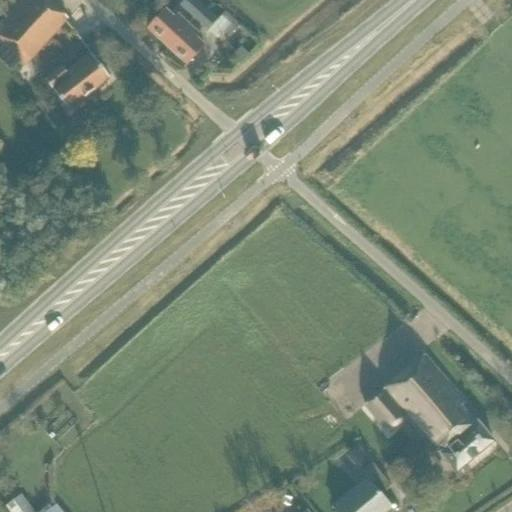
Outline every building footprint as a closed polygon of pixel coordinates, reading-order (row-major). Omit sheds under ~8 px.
[(0,44),(24,68),(68,20),(45,0),(24,0),(0,25),(0,44)] [(195,0),(185,0),(180,7),(194,19),(204,8),(195,0)] [(221,17),(218,21),(204,8),(194,19),(217,41),(231,26),(221,17)] [(167,48),(188,26),(177,16),(174,19),(166,11),(148,30),(167,48)] [(188,26),(167,48),(187,66),(204,47),(196,39),(199,35),(188,26)] [(110,80),(90,54),(66,73),(62,67),(45,81),(68,112),(110,80)] [(475,425),(461,408),(465,405),(424,356),(365,406),(388,433),(406,418),(430,447),(433,444),(441,453),(440,454),(456,474),(493,443),(477,423),(475,425)] [(336,511),(386,511),(391,508),(380,496),(391,487),(372,464),(361,473),(367,481),(334,509),(336,511)] [(38,511),(24,495),(8,508),(11,511),(38,511)]
